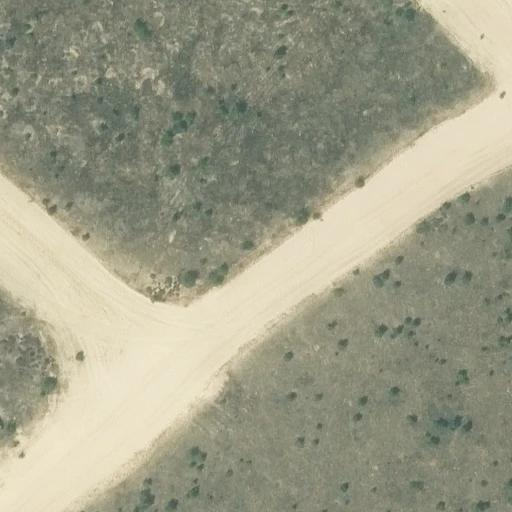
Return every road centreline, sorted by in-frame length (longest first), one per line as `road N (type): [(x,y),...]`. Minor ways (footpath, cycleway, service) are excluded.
road 1 (track): [(511,136),(320,263),(14,511)]
road 2 (track): [(168,379),(0,237)]
